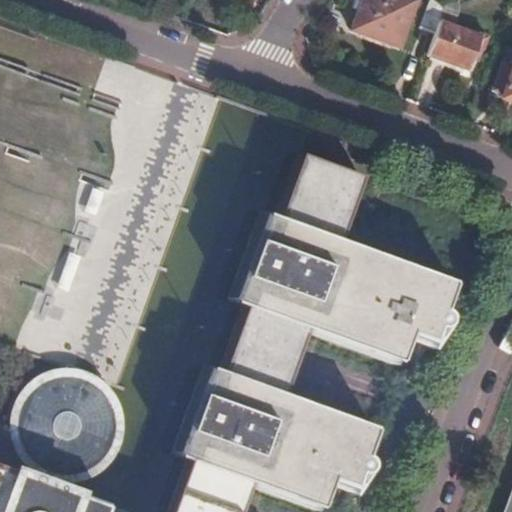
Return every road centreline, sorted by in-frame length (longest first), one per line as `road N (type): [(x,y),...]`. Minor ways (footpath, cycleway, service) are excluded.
road 1 (residential): [(511,170),(252,76)]
road 2 (residential): [(252,76),(36,0)]
road 3 (residential): [(427,511),(511,303)]
